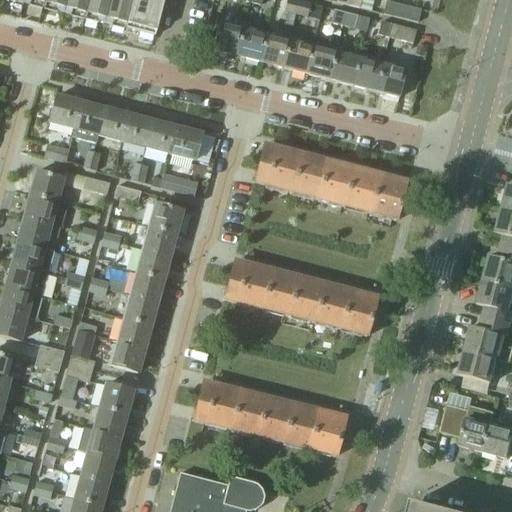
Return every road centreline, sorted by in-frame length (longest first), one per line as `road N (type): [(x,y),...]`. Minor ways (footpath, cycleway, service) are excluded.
road 1 (residential): [(131,511),(243,98)]
road 2 (tertiary): [(385,466),(467,154)]
road 3 (residential): [(467,154),(243,98)]
road 4 (residential): [(0,176),(34,45)]
road 5 (residential): [(160,77),(34,45)]
road 6 (residential): [(385,466),(511,497)]
